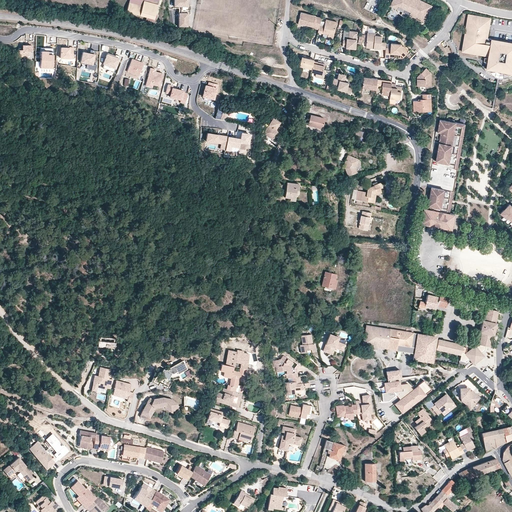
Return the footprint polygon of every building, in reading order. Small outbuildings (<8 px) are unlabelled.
[(155,13),(158,4),(144,0),(142,5),(129,2),(127,11),(147,17),(146,20),(156,22),(158,14),(155,13)] [(188,6),(187,0),(174,0),(174,6),(181,6),(181,13),(179,13),(179,26),(188,26),(188,14),(190,14),(190,6),(188,6)] [(431,6),(418,0),(394,0),(393,2),(399,5),(398,6),(404,9),(401,15),(405,17),(407,17),(408,17),(409,15),(410,12),(420,17),(419,19),(424,21),(431,6)] [(321,21),(321,17),(316,16),(301,12),(298,24),(303,25),(303,24),(313,27),(313,28),(319,29),(320,25),(321,21)] [(420,17),(410,12),(409,15),(423,22),(424,21),(419,19),(420,17)] [(488,38),(491,18),(468,14),(461,52),(488,57),(488,55),(463,50),(469,16),(489,19),(486,37),(488,38)] [(511,44),(511,46),(509,43),(491,40),(491,38),(488,38),(486,37),(489,19),(469,16),(463,50),(488,55),(488,57),(488,58),(484,57),(484,61),(487,62),(486,68),(511,72),(511,44)] [(334,36),(337,22),(326,19),(325,22),(324,26),(320,25),(319,29),(318,32),(323,33),(323,32),(328,33),(328,35),(334,36)] [(356,48),(357,31),(350,31),(349,38),(347,38),(347,39),(343,39),(343,47),(346,47),(346,48),(356,48)] [(381,42),(382,36),(375,35),(375,33),(367,33),(366,45),(374,46),(374,48),(385,49),(386,47),(386,43),(381,42)] [(23,51),(18,51),(18,59),(32,59),(32,41),(26,41),(26,46),(23,46),(23,51)] [(409,51),(404,46),(402,45),(402,44),(391,43),(390,48),(386,47),(385,49),(385,57),(390,58),(390,57),(394,57),(395,54),(401,54),(401,55),(403,57),(409,51)] [(69,48),(61,48),(60,58),(72,59),(73,48),(69,47),(69,48)] [(94,50),(90,49),(89,53),(82,51),(80,62),(86,63),(85,68),(94,70),(95,64),(91,63),(94,50)] [(48,52),(41,52),(41,69),(53,69),(53,56),(48,56),(48,52)] [(112,71),(118,56),(114,54),(114,55),(113,57),(106,54),(102,63),(103,64),(102,67),(112,71)] [(314,61),(314,60),(302,57),(300,66),(312,69),(314,61)] [(141,64),(141,63),(132,59),(127,72),(139,76),(143,65),(141,64)] [(324,70),(325,65),(319,64),(320,62),(314,61),(312,69),(311,71),(316,73),(322,74),(324,70)] [(155,69),(150,68),(146,86),(152,88),(153,85),(160,87),(163,73),(154,71),(155,69)] [(432,86),(431,72),(426,68),(417,77),(417,86),(432,86)] [(509,77),(511,75),(511,72),(486,68),(485,68),(490,74),(493,76),(500,78),(505,78),(509,77)] [(324,79),(326,70),(324,70),(322,74),(316,73),(315,77),(324,79)] [(347,86),(348,82),(344,81),(346,74),(339,73),(337,79),(334,78),(332,86),(336,87),(336,85),(339,86),(338,88),(339,89),(341,90),(346,91),(351,92),(352,88),(347,86)] [(377,79),(364,77),(363,88),(376,90),(376,87),(377,79)] [(213,98),(217,83),(207,81),(206,84),(204,83),(201,96),(213,98)] [(392,83),(392,82),(383,81),(382,87),(381,95),(390,96),(392,83)] [(172,85),(167,83),(165,91),(170,93),(169,96),(180,98),(179,102),(184,103),(187,92),(182,91),(182,89),(171,87),(172,85)] [(400,99),(402,87),(396,86),(396,84),(392,83),(390,96),(389,103),(396,104),(396,99),(400,99)] [(431,107),(431,94),(422,94),(422,99),(420,99),(420,100),(418,101),(413,101),(414,112),(427,111),(427,107),(431,107)] [(321,127),(324,117),(310,114),(309,118),(307,124),(321,127)] [(280,134),(276,130),(280,121),(271,117),(263,134),(273,140),(280,134)] [(467,123),(439,118),(437,131),(441,131),(435,159),(459,164),(467,123)] [(363,139),(365,132),(355,129),(352,138),(357,139),(357,137),(363,139)] [(227,138),(228,137),(207,133),(206,141),(222,144),(221,149),(225,150),(226,146),(227,138)] [(239,139),(227,138),(226,146),(239,148),(239,144),(248,145),(250,134),(239,133),(239,139)] [(355,168),(358,159),(347,155),(344,163),(346,164),(344,167),(347,176),(357,172),(355,168)] [(297,195),(298,183),(286,182),(284,197),(289,198),(294,198),(295,194),(297,195)] [(373,198),(374,193),(381,190),(380,189),(382,188),(380,182),(377,184),(374,185),(370,187),(367,188),(366,192),(358,191),(356,200),(373,203),(374,198),(373,198)] [(431,182),(422,223),(426,223),(426,221),(433,223),(433,225),(452,229),(454,214),(451,211),(455,187),(431,182)] [(376,195),(381,192),(381,190),(374,193),(373,198),(374,198),(373,203),(374,203),(376,195)] [(510,217),(511,218),(511,204),(510,203),(507,206),(508,207),(505,209),(502,212),(506,217),(508,217),(508,218),(510,217)] [(367,229),(369,216),(370,216),(370,212),(362,211),(361,215),(361,214),(358,228),(367,229)] [(332,288),(334,279),(335,273),(324,271),(321,285),(332,288)] [(438,295),(427,292),(426,301),(421,300),(420,304),(425,305),(425,304),(435,307),(436,304),(438,295)] [(438,292),(438,295),(436,304),(445,306),(448,295),(438,292)] [(492,333),(492,334),(495,321),(494,321),(497,309),(486,306),(483,319),(481,318),(478,331),(480,332),(478,341),(475,341),(475,343),(478,344),(478,343),(485,344),(489,345),(492,333)] [(425,341),(431,337),(434,335),(411,331),(366,323),(365,327),(363,341),(370,343),(377,344),(386,345),(395,347),(396,343),(414,346),(417,346),(416,349),(413,348),(412,352),(412,358),(421,360),(422,358),(433,359),(435,352),(433,351),(425,341)] [(341,349),(343,343),(336,340),(337,336),(328,333),(322,350),(331,353),(333,346),(341,349)] [(316,351),(314,343),(312,343),(311,334),(301,336),(303,345),(300,345),(301,353),(306,353),(305,350),(311,349),(311,352),(316,351)] [(435,335),(434,335),(431,337),(425,341),(433,351),(435,335)] [(116,338),(98,336),(97,346),(115,348),(116,338)] [(437,338),(435,348),(437,348),(461,353),(459,359),(465,361),(468,358),(469,358),(465,353),(465,352),(466,346),(462,346),(462,344),(437,338)] [(414,346),(396,343),(395,347),(395,348),(395,349),(412,352),(413,348),(416,349),(417,346),(414,346)] [(475,346),(474,347),(479,353),(480,352),(484,349),(485,344),(478,343),(478,344),(475,346)] [(475,345),(465,353),(469,358),(468,358),(471,361),(472,363),(477,359),(480,357),(482,355),(481,353),(480,352),(479,353),(474,347),(475,346),(475,345)] [(229,349),(226,365),(245,369),(246,369),(249,353),(244,352),(244,350),(237,349),(237,350),(229,349)] [(296,368),(299,365),(293,361),(293,363),(287,358),(288,357),(284,354),(280,359),(273,360),(274,367),(275,366),(276,372),(285,370),(287,378),(288,378),(298,377),(296,368)] [(166,370),(164,369),(161,374),(155,372),(150,382),(157,385),(159,381),(169,386),(171,382),(169,378),(171,374),(175,372),(177,375),(187,369),(183,361),(166,370)] [(242,385),(236,384),(237,378),(243,380),(245,373),(244,372),(245,369),(226,365),(221,364),(220,370),(224,371),(223,375),(231,377),(229,384),(228,384),(227,389),(240,393),(242,385)] [(110,388),(112,379),(108,379),(110,369),(100,367),(98,376),(94,375),(92,384),(97,385),(97,386),(106,389),(106,388),(110,388)] [(401,377),(400,368),(391,369),(393,378),(394,377),(401,377)] [(399,379),(395,380),(394,377),(393,378),(391,369),(386,370),(388,381),(386,381),(383,382),(385,391),(382,394),(383,402),(388,402),(397,396),(399,399),(403,396),(411,390),(409,388),(411,386),(407,382),(401,383),(402,385),(400,385),(400,383),(399,379)] [(303,389),(302,383),(300,383),(299,383),(298,377),(288,378),(289,382),(285,383),(286,395),(294,394),(294,390),(303,389)] [(130,384),(116,380),(112,395),(118,396),(118,395),(127,397),(126,399),(126,401),(130,402),(132,393),(129,392),(130,384)] [(399,399),(398,400),(403,406),(398,409),(401,412),(404,410),(403,408),(416,398),(417,400),(431,389),(423,380),(412,388),(411,390),(403,396),(399,399)] [(214,401),(227,404),(228,400),(234,401),(235,396),(239,397),(240,393),(227,389),(222,388),(221,393),(217,392),(214,401)] [(480,398),(471,390),(469,392),(468,392),(467,392),(467,388),(459,388),(460,399),(461,398),(461,401),(470,409),(480,398)] [(441,412),(453,402),(446,393),(442,397),(434,403),(435,405),(431,407),(437,415),(441,412)] [(370,412),(369,404),(371,403),(369,395),(361,396),(362,402),(363,404),(360,404),(360,402),(359,400),(355,401),(356,404),(357,414),(361,413),(362,421),(371,420),(370,412)] [(176,403),(171,398),(162,396),(153,398),(151,401),(147,399),(140,412),(146,416),(148,417),(150,413),(152,410),(150,408),(153,406),(153,407),(158,405),(161,405),(164,405),(164,407),(167,409),(170,411),(176,403)] [(235,396),(234,401),(228,400),(227,404),(236,406),(239,397),(235,396)] [(417,400),(416,398),(403,408),(404,410),(417,400)] [(428,409),(434,404),(429,398),(423,404),(428,409)] [(403,406),(398,400),(394,403),(398,409),(403,406)] [(444,416),(456,406),(453,402),(441,412),(444,416)] [(172,413),(178,405),(176,403),(170,411),(172,413)] [(308,414),(310,405),(302,404),(301,407),(290,405),(288,415),(300,417),(299,423),(304,424),(305,418),(306,413),(308,414)] [(357,414),(356,404),(351,405),(351,406),(348,406),(344,407),(343,406),(343,405),(335,406),(337,417),(345,416),(345,418),(348,417),(349,420),(353,419),(353,414),(357,414)] [(511,408),(507,404),(500,411),(505,415),(506,414),(511,418),(511,408)] [(226,428),(228,420),(221,418),(222,412),(210,408),(206,423),(218,427),(219,425),(226,428)] [(433,422),(423,409),(417,413),(420,417),(415,422),(417,425),(414,427),(420,435),(423,432),(425,431),(424,429),(423,428),(426,425),(427,426),(433,422)] [(251,440),(254,427),(238,422),(235,430),(234,430),(234,432),(232,437),(238,438),(238,436),(245,438),(251,440)] [(299,444),(300,437),(293,435),(294,428),(282,426),(281,430),(285,431),(284,437),(281,436),(278,448),(286,449),(287,443),(287,441),(299,444)] [(474,447),(470,439),(473,438),(469,432),(472,431),(469,426),(466,428),(468,432),(459,437),(463,443),(459,445),(460,446),(463,452),(468,450),(474,447)] [(511,438),(511,433),(511,430),(510,426),(488,431),(481,433),(485,452),(511,438)] [(459,437),(468,432),(466,428),(457,433),(459,437)] [(95,434),(96,433),(80,430),(79,434),(81,435),(79,443),(87,444),(86,448),(93,449),(93,448),(95,434)] [(58,459),(68,450),(64,445),(63,445),(52,433),(45,439),(56,452),(53,454),(58,459)] [(108,448),(110,437),(95,434),(93,448),(98,449),(99,447),(108,448)] [(342,454),(345,445),(325,439),(322,450),(327,452),(326,455),(337,458),(339,453),(342,454)] [(457,448),(452,440),(444,444),(446,448),(442,450),(446,457),(449,455),(451,459),(454,457),(454,456),(455,456),(456,455),(456,456),(463,452),(460,446),(457,448)] [(55,462),(37,441),(29,448),(42,464),(47,460),(51,465),(55,462)] [(143,458),(146,448),(124,444),(122,455),(130,456),(132,456),(143,458)] [(421,459),(420,449),(417,449),(417,445),(410,446),(402,447),(403,451),(399,451),(400,461),(404,460),(404,459),(404,457),(411,456),(411,458),(412,460),(421,459)] [(511,458),(511,448),(510,445),(509,445),(504,452),(503,459),(505,462),(511,458),(511,459),(511,458)] [(163,458),(164,452),(146,447),(146,448),(143,458),(151,460),(152,458),(159,460),(163,458)] [(324,463),(326,455),(327,452),(322,450),(318,462),(324,463)] [(18,457),(6,467),(12,473),(15,471),(20,471),(20,472),(24,476),(28,481),(34,476),(18,457)] [(492,468),(498,466),(494,458),(484,461),(471,466),(461,471),(465,478),(468,477),(480,473),(483,471),(486,470),(492,468)] [(51,465),(47,460),(42,464),(46,469),(51,465)] [(322,470),(324,463),(318,462),(317,466),(315,465),(314,470),(317,470),(320,471),(322,470)] [(375,481),(374,463),(364,463),(365,481),(375,481)] [(187,469),(181,465),(176,473),(186,480),(189,476),(192,472),(187,469)] [(204,486),(211,474),(196,465),(194,468),(192,472),(189,476),(204,486)] [(3,470),(8,476),(12,473),(6,467),(3,470)] [(465,478),(461,471),(457,473),(461,481),(465,478)] [(120,488),(122,479),(104,476),(102,484),(120,488)] [(445,495),(452,486),(455,483),(450,479),(440,490),(445,495)] [(86,489),(78,480),(71,487),(81,499),(79,501),(85,508),(96,497),(87,487),(86,489)] [(146,506),(156,491),(151,488),(150,490),(147,488),(149,486),(143,483),(135,497),(145,503),(144,505),(146,506)] [(447,500),(456,490),(452,486),(445,495),(440,490),(435,496),(440,500),(440,501),(443,503),(451,510),(455,506),(447,500)] [(280,509),(282,496),(285,496),(287,488),(278,487),(278,488),(273,488),(272,494),(270,493),(267,509),(273,510),(273,508),(280,509)] [(160,511),(161,511),(170,499),(156,490),(156,491),(146,506),(145,508),(149,510),(153,504),(157,507),(156,509),(160,511)] [(252,503),(254,499),(250,496),(249,498),(244,495),(245,493),(246,493),(241,490),(239,492),(237,496),(233,503),(237,506),(239,503),(246,507),(250,502),(252,503)] [(55,510),(51,506),(54,503),(52,501),(50,502),(46,497),(46,498),(43,495),(35,501),(39,505),(42,507),(40,509),(42,511),(52,511),(54,510),(55,510)] [(104,511),(109,508),(98,496),(96,497),(85,508),(88,511),(89,510),(91,511),(95,511),(96,511),(97,511),(104,511)] [(431,511),(438,505),(440,507),(443,503),(440,501),(440,500),(435,496),(427,505),(424,504),(419,508),(421,511),(431,511)] [(339,505),(335,503),(336,501),(332,499),(328,509),(332,511),(331,511),(341,511),(344,507),(339,505)] [(362,511),(366,504),(360,501),(354,511),(362,511)]
